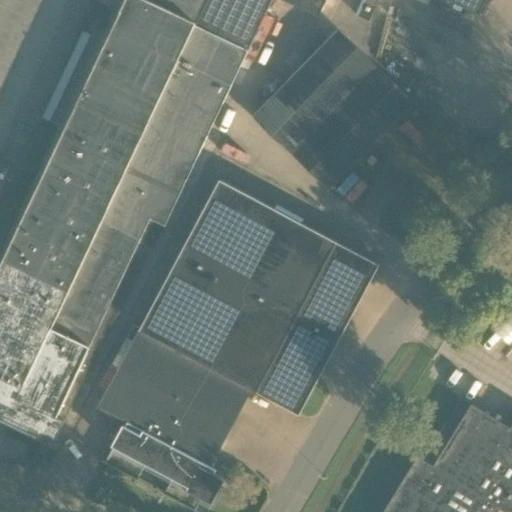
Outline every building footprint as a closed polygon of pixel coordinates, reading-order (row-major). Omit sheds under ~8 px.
[(125,0),(0,265),(0,420),(52,446),(90,365),(96,368),(152,249),(154,250),(272,0),(280,0),(318,18),(326,0),(365,0),(357,17),(369,22),(379,0),(125,0)] [(449,0),(479,14),(485,0),(449,0)] [(462,16),(471,20),(473,15),(464,11),(462,16)] [(255,117),(329,189),(412,102),(374,65),(337,30),(304,65),(255,117)] [(211,466),(252,389),(300,415),(380,266),(221,181),(100,408),(128,423),(127,427),(125,426),(113,448),(115,449),(108,462),(139,479),(146,465),(173,480),(166,493),(196,509),(201,499),(212,504),(225,479),(214,474),(216,470),(211,466)] [(449,420),(458,426),(471,405),(461,400),(449,420)] [(384,511),(496,511),(498,509),(502,511),(511,511),(511,427),(511,430),(504,426),(471,406),(457,429),(447,423),(423,461),(418,458),(384,511)]
